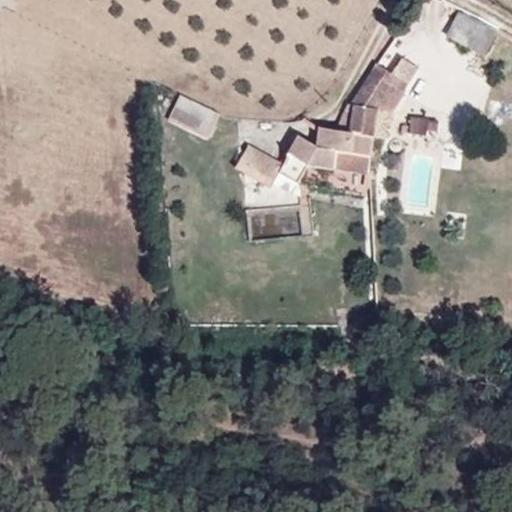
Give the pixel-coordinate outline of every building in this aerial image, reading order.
[(478,68),(491,44),(454,23),(439,47),(478,68)] [(387,91),(362,78),(356,89),(361,91),(378,102),(383,102),(387,91)] [(383,102),(378,102),(361,91),(356,99),(341,126),(340,146),(375,149),(377,123),(383,102)] [(213,127),(180,107),(167,129),(200,149),(213,127)] [(414,129),(413,139),(436,141),(437,119),(419,119),(418,129),(414,129)] [(332,145),(324,144),(322,166),(303,156),(299,188),(311,189),(325,191),(332,167),(332,145)] [(332,145),(332,167),(374,171),(375,149),(340,146),(332,145)] [(239,186),(278,206),(284,193),(305,203),(311,189),(299,188),(303,156),(288,185),(250,165),(239,186)] [(332,167),(325,191),(374,197),(374,171),(332,167)]
